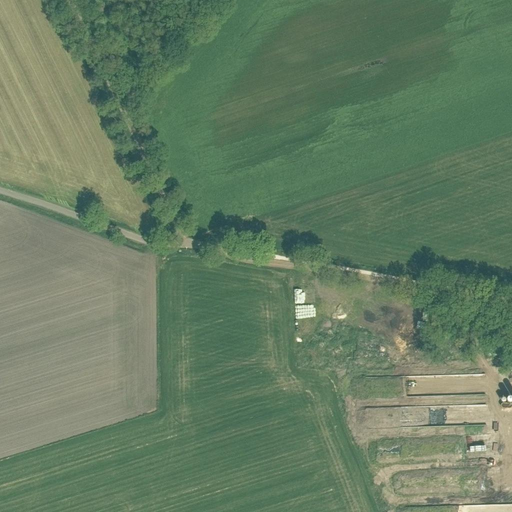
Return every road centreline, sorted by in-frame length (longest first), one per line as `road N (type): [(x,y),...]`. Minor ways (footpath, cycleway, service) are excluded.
road 1 (track): [(227,252),(511,305)]
road 2 (track): [(68,0),(183,242)]
road 3 (unclassified): [(183,242),(157,245),(0,190)]
